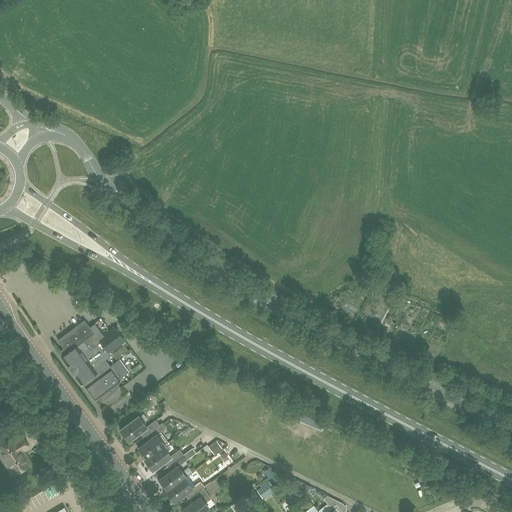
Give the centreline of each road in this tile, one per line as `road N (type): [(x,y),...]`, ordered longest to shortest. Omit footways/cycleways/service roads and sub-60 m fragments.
road 1 (tertiary): [(511,428),(215,267),(114,193),(73,140)]
road 2 (primary): [(511,481),(173,296)]
road 3 (secondary): [(148,511),(19,337)]
road 4 (primary): [(173,296),(20,182)]
road 5 (primary): [(4,208),(173,296)]
